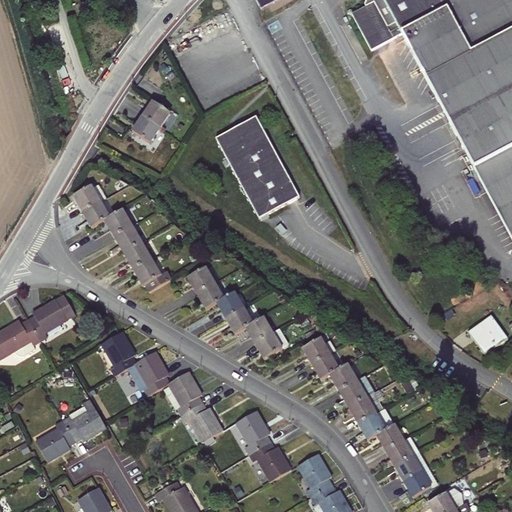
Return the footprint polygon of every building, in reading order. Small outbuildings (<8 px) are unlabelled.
[(511,0),(382,0),(398,29),(401,35),(511,240),(511,0)] [(371,51),(393,39),(390,34),(374,4),(351,16),(371,51)] [(390,34),(393,39),(401,35),(398,29),(390,34)] [(153,103),(142,118),(159,129),(161,126),(169,114),(153,103)] [(159,129),(142,118),(132,133),(149,144),(157,132),(159,129)] [(230,131),(215,140),(257,220),(298,198),(255,118),(231,129),(230,131)] [(73,198),(82,214),(100,203),(106,199),(97,184),(73,198)] [(100,203),(82,214),(91,230),(104,222),(109,219),(100,203)] [(104,222),(114,238),(132,228),(122,212),(109,219),(104,222)] [(132,228),(114,238),(123,254),(141,244),(132,228)] [(141,244),(123,254),(133,271),(151,260),(141,244)] [(151,260),(133,271),(143,288),(145,287),(149,294),(170,281),(166,274),(161,277),(151,260)] [(187,280),(196,295),(213,284),(204,269),(187,280)] [(196,295),(205,311),(216,305),(223,301),(213,284),(196,295)] [(216,305),(225,320),(242,310),(233,295),(223,301),(216,305)] [(34,318),(27,321),(38,339),(39,342),(46,338),(45,335),(67,321),(55,301),(32,314),(34,318)] [(225,320),(235,336),(245,330),(252,326),(242,310),(225,320)] [(489,317),(464,330),(478,355),(502,341),(489,317)] [(263,320),(252,326),(245,330),(254,346),(272,336),(263,320)] [(32,346),(39,342),(38,339),(27,321),(21,325),(19,322),(0,333),(0,360),(14,352),(19,357),(24,357),(35,351),(32,346)] [(111,370),(115,377),(128,369),(135,365),(136,365),(132,358),(135,357),(121,334),(101,345),(114,368),(111,370)] [(281,351),(272,336),(254,346),(263,361),(281,351)] [(302,350),(312,366),(329,356),(320,340),(302,350)] [(136,365),(135,365),(148,388),(144,390),(148,396),(168,385),(168,384),(165,378),(168,376),(155,354),(136,365)] [(330,377),(339,372),(329,356),(312,366),(321,382),(330,377)] [(141,392),(144,390),(148,388),(135,365),(128,369),(141,392)] [(330,377),(339,393),(357,383),(347,367),(339,372),(330,377)] [(168,385),(169,388),(180,407),(177,409),(181,416),(201,405),(198,399),(201,396),(188,373),(168,384),(168,385)] [(339,393),(349,409),(373,395),(363,379),(357,383),(339,393)] [(174,411),(177,409),(180,407),(169,388),(163,391),(174,411)] [(349,409),(358,424),(375,414),(381,410),(373,395),(349,409)] [(68,417),(69,418),(71,422),(94,409),(89,400),(81,404),(84,407),(68,417)] [(206,412),(201,405),(181,416),(185,424),(189,421),(202,444),(222,432),(209,410),(206,412)] [(63,422),(75,443),(82,439),(83,442),(106,429),(94,409),(71,422),(69,418),(63,422)] [(381,410),(375,414),(386,432),(395,427),(394,426),(384,409),(381,410)] [(256,412),(236,424),(249,447),(245,449),(249,456),(270,444),(266,438),(269,436),(256,412)] [(368,442),(377,437),(386,432),(375,414),(358,424),(368,442)] [(75,443),(63,422),(56,426),(58,430),(35,443),(47,463),(70,450),(68,447),(75,443)] [(377,437),(386,453),(404,442),(395,427),(386,432),(377,437)] [(419,454),(410,439),(404,442),(412,457),(419,454)] [(386,453),(395,468),(412,457),(404,442),(386,453)] [(257,461),(270,483),(290,471),(276,448),(273,450),(270,444),(249,456),(253,463),(257,461)] [(419,454),(412,457),(422,473),(428,470),(419,454)] [(317,455),(298,467),(310,489),(307,492),(311,499),(331,487),(328,480),(331,479),(317,455)] [(395,468),(404,484),(422,473),(412,457),(395,468)] [(432,477),(428,470),(422,473),(426,480),(432,477)] [(431,489),(426,480),(422,473),(404,484),(413,499),(431,489)] [(163,500),(169,511),(196,511),(183,488),(180,490),(176,483),(155,495),(159,502),(163,500)] [(331,487),(311,499),(315,506),(318,503),(323,511),(349,511),(338,491),(335,493),(331,487)] [(110,511),(98,489),(78,501),(83,511),(110,511)] [(428,505),(431,511),(451,511),(454,510),(462,506),(461,495),(453,490),(428,505)]
